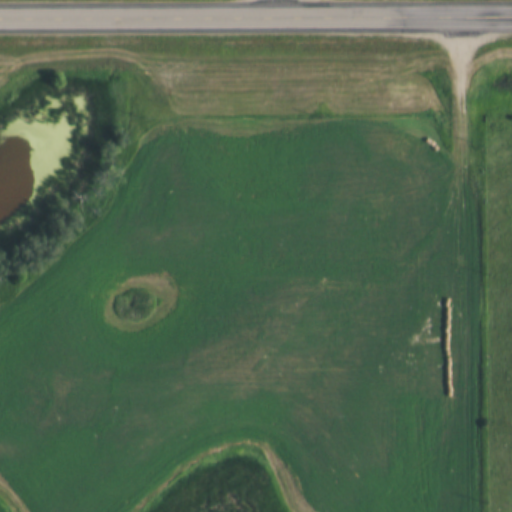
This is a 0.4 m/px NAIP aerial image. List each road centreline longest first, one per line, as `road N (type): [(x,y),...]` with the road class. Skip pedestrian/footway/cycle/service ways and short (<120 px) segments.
road 1 (primary): [(0,12),(511,11)]
road 2 (track): [(478,511),(477,164),(465,12)]
